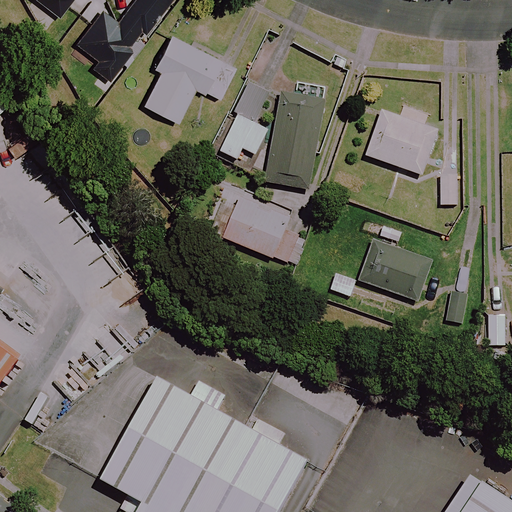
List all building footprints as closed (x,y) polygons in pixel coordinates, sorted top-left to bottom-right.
[(76,0),(92,54),(135,41),(123,0),(76,0)] [(152,70),(157,72),(139,108),(175,125),(192,89),(214,99),(228,68),(167,40),(152,70)] [(0,119),(15,107),(0,84),(0,119)] [(244,86),(211,151),(235,163),(241,153),(252,158),(265,133),(254,127),(268,99),(244,86)] [(263,185),(308,191),(320,101),(274,95),(263,185)] [(377,112),(361,157),(418,177),(434,131),(377,112)] [(457,176),(437,176),(436,209),(457,209),(457,176)] [(269,259),(285,223),(231,200),(216,235),(269,259)] [(432,259),(367,238),(352,283),(418,304),(432,259)] [(462,326),(468,295),(446,291),(441,322),(462,326)] [(502,348),(502,315),(483,315),(483,348),(502,348)] [(0,387),(18,363),(0,349),(0,387)] [(113,492),(149,511),(291,511),(317,466),(171,387),(113,492)] [(511,511),(511,506),(471,481),(451,511),(511,511)]
